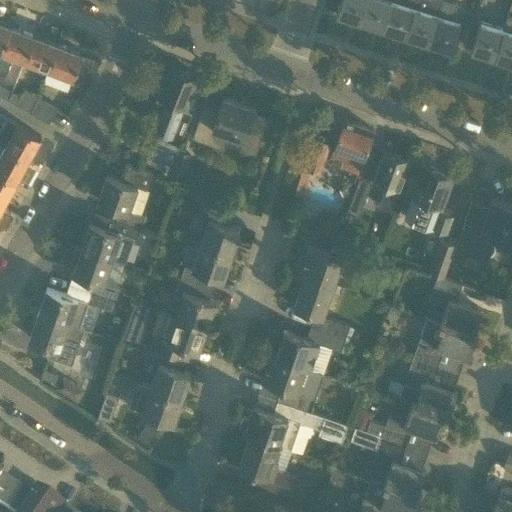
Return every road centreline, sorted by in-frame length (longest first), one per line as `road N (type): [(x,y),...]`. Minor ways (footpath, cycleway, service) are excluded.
road 1 (residential): [(0,284),(141,21)]
road 2 (residential): [(175,511),(273,233)]
road 3 (residential): [(511,150),(281,67)]
road 4 (residential): [(171,511),(0,396)]
road 5 (residential): [(451,511),(511,338)]
road 6 (residential): [(281,67),(141,21)]
